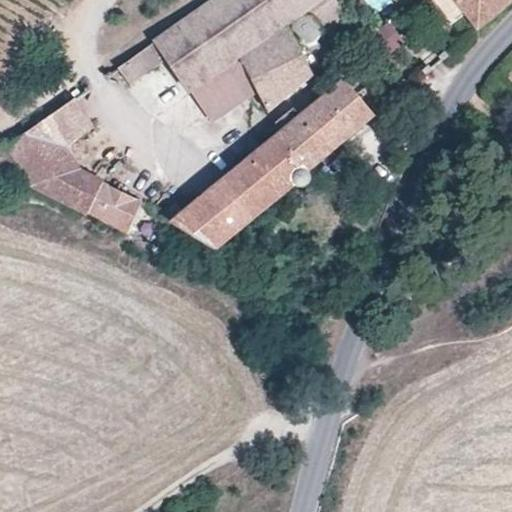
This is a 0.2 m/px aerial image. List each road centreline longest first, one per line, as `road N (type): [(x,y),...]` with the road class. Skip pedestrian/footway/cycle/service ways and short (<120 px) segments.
road 1 (tertiary): [(307,511),(391,259),(469,88),(511,44)]
road 2 (track): [(511,323),(346,379),(145,511)]
